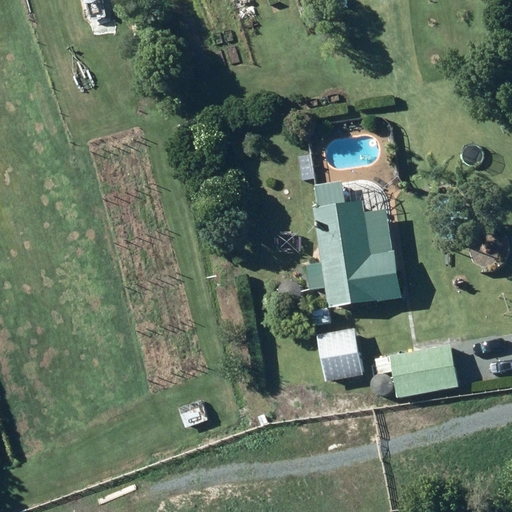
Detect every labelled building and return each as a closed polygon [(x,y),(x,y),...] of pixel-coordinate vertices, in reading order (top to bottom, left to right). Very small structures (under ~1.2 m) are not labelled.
[(195,123),(180,129),(185,142),(201,136),(195,123)] [(318,214),(326,268),(310,270),(314,295),(329,293),(331,313),(405,303),(399,257),(394,258),(389,223),(368,226),(365,207),(348,210),(346,189),(319,192),(322,213),(318,214)] [(315,314),(318,328),(331,326),(329,312),(315,314)] [(321,340),(329,385),(364,380),(356,334),(321,340)] [(394,362),(394,366),(380,368),(381,378),(396,375),(401,402),(460,392),(453,351),(394,362)] [(191,407),(198,427),(209,424),(202,403),(191,407)]
